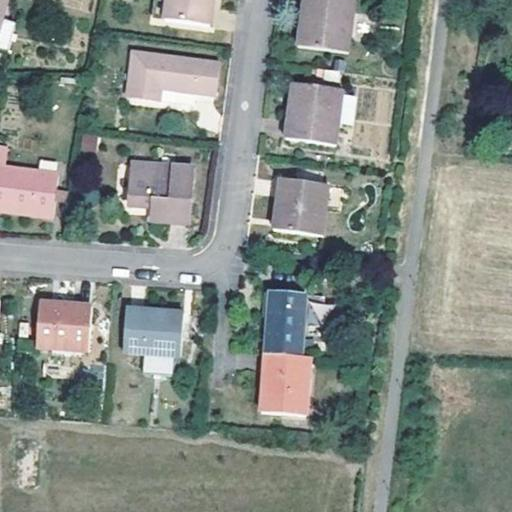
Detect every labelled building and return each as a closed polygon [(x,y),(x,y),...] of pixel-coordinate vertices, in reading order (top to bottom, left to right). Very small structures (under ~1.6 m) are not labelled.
[(0,0),(0,32),(9,0),(0,0)] [(211,28),(214,0),(167,0),(164,23),(211,28)] [(350,55),(357,0),(305,0),(299,49),(350,55)] [(221,65),(134,54),(128,99),(169,105),(171,93),(216,99),(221,65)] [(345,91),(293,85),(288,122),(297,124),(295,142),(337,148),(345,91)] [(297,124),(288,122),(286,141),(295,142),(297,124)] [(80,150),(97,151),(98,135),(82,133),(80,150)] [(191,227),(194,169),(133,165),(130,208),(154,210),(152,224),(191,227)] [(6,170),(0,169),(0,212),(54,220),(59,177),(6,170)] [(323,237),(330,186),(281,180),(274,231),(323,237)] [(270,294),(266,357),(302,360),(307,297),(270,294)] [(90,354),(93,307),(41,304),(38,351),(90,354)] [(182,360),(184,313),(127,310),(125,356),(182,360)] [(307,419),(311,361),(302,360),(266,357),(262,415),(307,419)]
